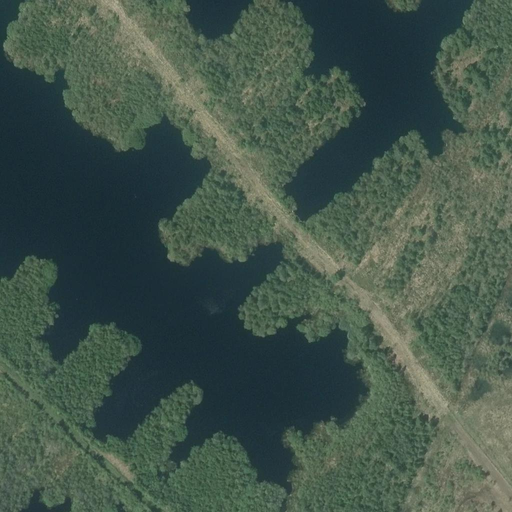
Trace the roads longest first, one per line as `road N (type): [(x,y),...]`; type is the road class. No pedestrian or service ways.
road 1 (track): [(511,489),(106,0)]
road 2 (track): [(0,367),(160,511)]
